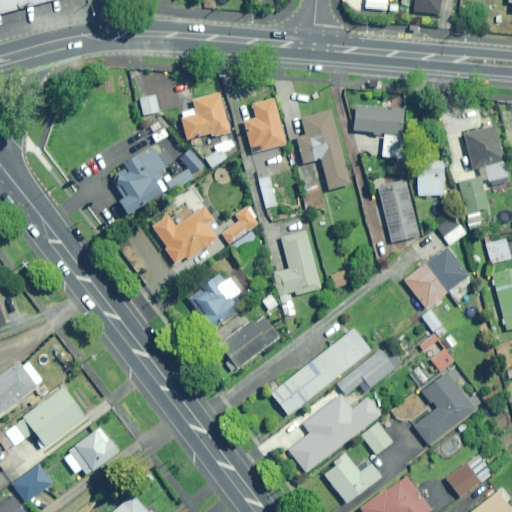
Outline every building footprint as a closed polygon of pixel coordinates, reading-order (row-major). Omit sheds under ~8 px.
[(0,0),(0,14),(49,0),(0,0)] [(414,0),(413,13),(439,15),(440,0),(414,0)] [(231,134),(221,94),(193,101),(196,116),(181,119),(186,140),(210,135),(211,138),(231,134)] [(158,114),(155,96),(140,99),(143,116),(158,114)] [(283,147),(271,100),(252,105),(256,119),(243,122),(252,155),(283,147)] [(401,159),(402,110),(354,109),(354,132),(383,133),(383,159),(401,159)] [(350,186),(331,112),(301,120),(305,137),(296,139),(302,165),(321,160),(328,191),(350,186)] [(480,179),(458,184),(466,215),(488,209),(481,182),(488,181),(489,188),(508,184),(496,127),(464,134),(472,171),(478,170),(480,179)] [(168,166),(157,148),(141,157),(139,154),(125,162),(129,168),(113,178),(125,197),(121,200),(129,213),(165,191),(158,180),(164,176),(160,170),(168,166)] [(227,160),(222,151),(205,159),(210,169),(227,160)] [(190,152),(180,161),(196,176),(205,167),(190,152)] [(444,196),(443,162),(416,164),(417,197),(444,196)] [(277,207),(269,178),(258,181),(265,210),(277,207)] [(419,238),(405,182),(378,188),(391,244),(419,238)] [(260,227),(248,207),(235,216),(240,223),(223,234),(231,246),(260,227)] [(168,217),(152,228),(166,249),(163,251),(173,266),(185,258),(187,261),(218,241),(208,224),(213,221),(205,208),(175,227),(168,217)] [(483,228),(480,215),(466,218),(469,231),(483,228)] [(466,235),(460,226),(443,238),(449,247),(466,235)] [(503,237),(484,245),(493,266),(511,259),(503,237)] [(273,274),(278,296),(284,320),(296,317),(290,293),(294,292),(295,296),(320,290),(307,238),(282,244),(289,270),(273,274)] [(455,305),(470,293),(470,281),(446,249),(403,282),(425,311),(447,294),(455,305)] [(356,283),(352,270),(330,277),(334,290),(356,283)] [(511,330),(511,270),(492,275),(506,332),(511,330)] [(224,284),(219,275),(200,286),(204,292),(189,302),(206,331),(216,325),(237,313),(228,299),(242,290),(235,278),(224,284)] [(277,307),(270,297),(262,303),(269,313),(277,307)] [(441,326),(430,311),(421,318),(432,333),(441,326)] [(218,348),(238,370),(275,335),(256,314),(218,348)] [(353,330),(271,397),(288,418),(370,350),(353,330)] [(438,342),(433,335),(419,346),(423,352),(438,342)] [(336,386),(345,396),(356,387),(363,396),(395,369),(380,351),(336,386)] [(454,363),(445,351),(431,362),(440,373),(454,363)] [(0,417),(39,388),(19,362),(0,376),(0,417)] [(417,368),(408,375),(419,388),(427,381),(417,368)] [(445,375),(422,394),(434,410),(412,427),(428,447),(473,411),(445,375)] [(0,434),(0,442),(6,451),(13,446),(15,448),(34,434),(45,448),(85,417),(63,387),(0,434)] [(350,411),(339,397),(300,426),(308,436),(286,452),(304,475),(379,417),(365,399),(350,411)] [(377,424),(360,437),(375,457),(392,444),(377,424)] [(101,427),(67,451),(70,455),(65,459),(75,475),(82,470),(87,477),(119,454),(101,427)] [(333,464),(336,468),(325,476),(345,505),(383,478),(369,458),(358,465),(349,452),(333,464)] [(479,458),(447,480),(460,499),(492,477),(479,458)] [(39,465),(12,486),(25,504),(53,484),(39,465)] [(361,510),(361,511),(431,511),(406,477),(361,510)] [(471,511),(511,511),(511,510),(507,505),(511,501),(501,489),(471,511)] [(0,501),(0,511),(24,511),(10,494),(0,501)] [(149,511),(147,511),(144,511),(132,497),(114,511),(149,511)]
